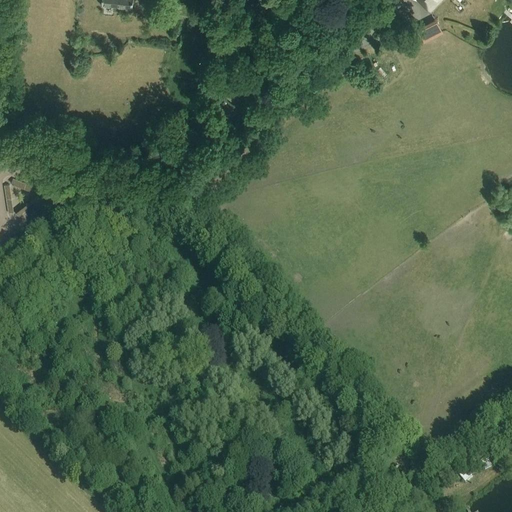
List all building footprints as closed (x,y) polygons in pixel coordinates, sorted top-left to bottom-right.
[(184,3),(174,2),(173,14),(194,16),(195,12),(185,11),(186,5),(184,5),(184,3)] [(365,10),(360,14),(367,23),(373,19),(365,10)] [(230,92),(239,100),(250,85),(241,78),(233,87),(231,85),(227,90),(230,92)] [(38,186),(12,177),(10,182),(36,192),(38,186)] [(13,211),(9,184),(4,185),(7,212),(13,211)] [(18,216),(40,198),(37,194),(15,211),(18,216)]
